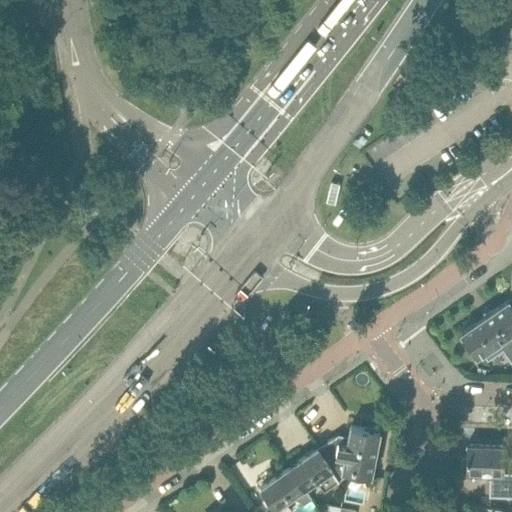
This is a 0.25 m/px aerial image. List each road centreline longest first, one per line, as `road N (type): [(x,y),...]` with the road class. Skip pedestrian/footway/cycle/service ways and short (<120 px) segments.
road 1 (primary): [(0,511),(247,251)]
road 2 (residential): [(105,511),(360,337)]
road 3 (primary): [(186,202),(0,408)]
road 4 (secondary): [(463,187),(401,235),(360,252),(312,247),(273,216)]
road 5 (primary): [(273,216),(395,45)]
road 6 (primary): [(345,10),(214,170)]
road 7 (secondary): [(331,295),(367,294),(409,277),(475,207)]
road 8 (residential): [(369,330),(493,246)]
road 9 (unclassified): [(94,94),(114,137),(186,202)]
road 10 (unclassified): [(214,170),(94,94)]
